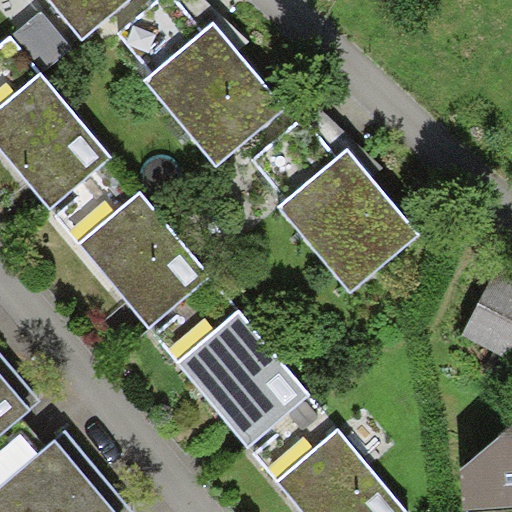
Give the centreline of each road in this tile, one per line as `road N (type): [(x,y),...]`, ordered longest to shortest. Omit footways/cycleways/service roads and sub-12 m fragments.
road 1 (residential): [(511,207),(449,163),(277,0)]
road 2 (residential): [(0,279),(202,511)]
